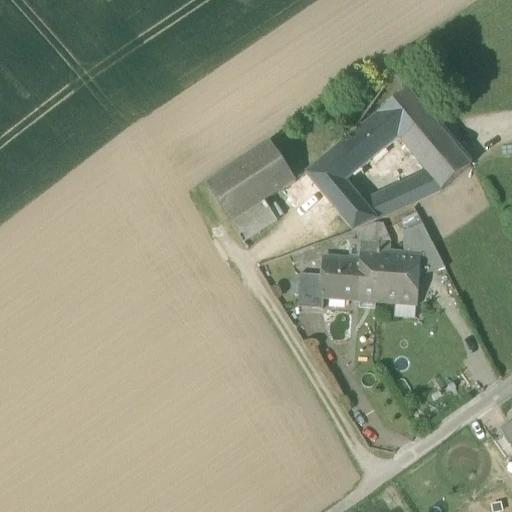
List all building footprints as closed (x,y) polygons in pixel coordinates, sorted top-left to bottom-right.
[(398,140),(410,154),(439,130),(407,91),(378,116),(398,140)] [(341,146),(361,170),(398,140),(378,116),(341,146)] [(268,142),(270,145),(271,144),(296,183),(307,177),(306,176),(313,170),(287,130),(268,142)] [(410,154),(420,166),(450,142),(439,130),(410,154)] [(420,166),(428,176),(441,192),(471,167),(450,142),(420,166)] [(206,186),(230,225),(279,194),(296,183),(271,144),(270,145),(206,186)] [(341,146),(313,170),(306,176),(307,177),(331,207),(354,194),(345,184),(361,170),(341,146)] [(428,176),(381,197),(389,216),(441,192),(428,176)] [(291,212),(279,194),(230,225),(241,244),(291,212)] [(363,205),(354,194),(331,207),(342,219),(364,206),(363,205)] [(381,197),(363,205),(364,206),(376,221),(389,216),(381,197)] [(376,221),(364,206),(342,219),(353,232),(358,230),(376,221)] [(408,230),(421,225),(416,215),(403,220),(408,230)] [(385,242),(389,243),(383,224),(377,224),(372,226),(374,234),(382,232),(385,242)] [(417,277),(443,269),(421,225),(408,230),(403,232),(403,244),(404,254),(418,255),(417,277)] [(357,301),(376,302),(378,266),(376,267),(377,253),(378,244),(376,244),(374,234),(372,226),(358,230),(357,241),(357,243),(362,243),(360,263),(357,301)] [(378,244),(385,244),(385,242),(382,232),(374,234),(376,244),(378,244)] [(357,243),(357,241),(349,240),(348,262),(360,263),(362,243),(357,243)] [(385,244),(378,244),(377,253),(389,254),(389,243),(385,242),(385,244)] [(389,254),(404,254),(403,244),(389,243),(389,254)] [(395,304),(415,305),(417,277),(418,255),(404,254),(389,254),(377,253),(376,267),(378,266),(376,302),(395,304)] [(323,298),(357,301),(360,263),(348,262),(325,260),(323,277),(321,298),(323,298)] [(297,308),(322,310),(323,298),(321,298),(323,277),(299,275),(297,308)] [(394,318),(414,320),(415,305),(395,304),(394,318)] [(511,421),(499,431),(503,436),(511,448),(511,421)] [(511,460),(511,448),(503,436),(493,443),(508,464),(511,460)]
